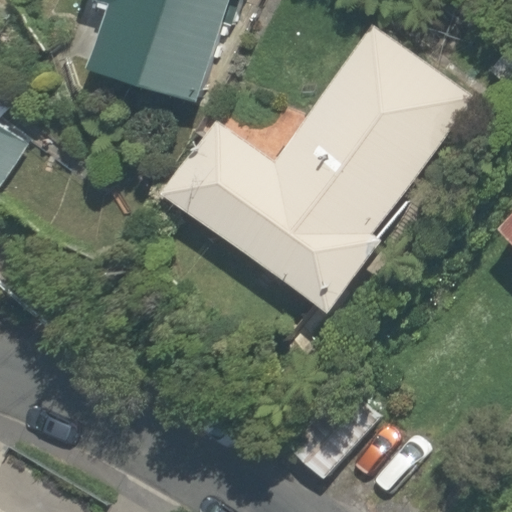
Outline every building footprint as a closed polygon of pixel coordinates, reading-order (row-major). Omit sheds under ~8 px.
[(199,107),(229,0),(85,0),(102,5),(83,75),(199,107)] [(478,100),(371,21),(266,163),(210,122),(156,194),(319,315),(478,100)] [(0,182),(32,134),(0,113),(0,182)] [(511,206),(493,225),(511,245),(511,206)] [(0,511),(147,511),(123,495),(110,511),(97,511),(0,442),(0,511)]
